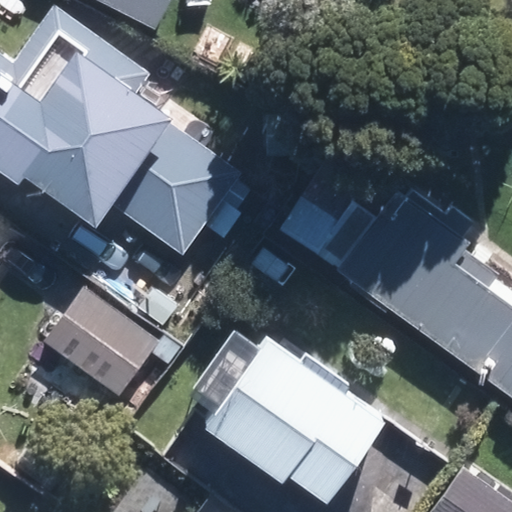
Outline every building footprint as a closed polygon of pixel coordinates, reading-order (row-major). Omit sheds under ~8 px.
[(130,0),(162,15),(168,0),(130,0)] [(0,43),(0,127),(103,199),(111,187),(186,240),(247,154),(175,104),(183,93),(54,3),(17,55),(0,43)] [(282,215),(511,380),(511,288),(458,250),(476,224),(399,169),(389,182),(335,142),(282,215)] [(94,283),(30,367),(102,421),(165,337),(94,283)] [(327,485),(385,403),(349,378),(355,370),(311,339),(305,347),(267,320),(209,402),(327,485)] [(154,456),(115,511),(218,511),(225,503),(154,456)] [(511,511),(511,486),(467,456),(428,511),(511,511)]
